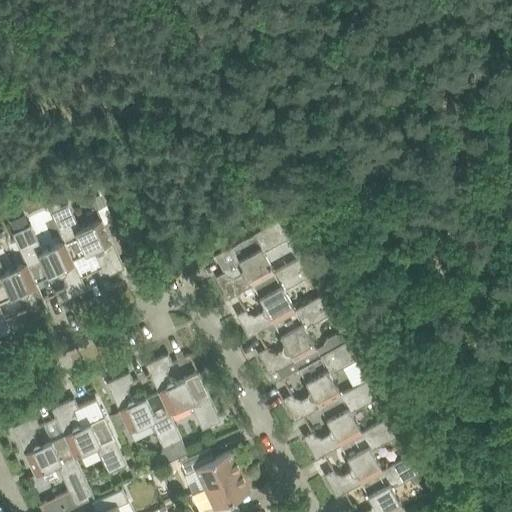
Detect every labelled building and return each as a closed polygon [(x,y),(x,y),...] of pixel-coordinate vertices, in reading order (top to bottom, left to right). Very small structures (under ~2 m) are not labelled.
[(58,199),(47,204),(64,240),(64,239),(73,258),(94,248),(95,250),(99,251),(100,250),(104,259),(103,259),(101,263),(102,265),(97,267),(98,268),(102,266),(106,275),(125,266),(116,248),(105,223),(102,217),(80,227),(68,201),(61,204),(58,199)] [(227,275),(218,280),(226,294),(231,295),(252,284),(252,283),(275,270),(264,250),(289,236),(279,218),(232,245),(243,266),(242,267),(241,271),(241,272),(234,276),(233,275),(229,274),(228,274),(225,270),(224,270),(227,275)] [(73,258),(64,239),(64,240),(43,249),(31,223),(12,232),(26,261),(35,280),(36,280),(57,271),(58,272),(62,273),(63,273),(67,281),(65,282),(64,286),(64,287),(60,289),(60,291),(65,289),(69,297),(87,289),(73,258)] [(247,312),(239,317),(247,332),(252,333),(273,321),(296,308),(295,308),(284,288),(310,274),(300,256),(275,270),(252,283),(252,284),(253,283),(264,303),(263,304),(261,308),(262,309),(254,313),(254,312),(250,311),(248,312),(246,308),(245,308),(247,312)] [(0,300),(19,292),(20,293),(24,295),(25,294),(29,302),(28,303),(26,307),(27,308),(22,310),(23,312),(27,310),(31,319),(49,310),(41,292),(36,280),(35,280),(26,261),(5,271),(0,259),(0,300)] [(321,354),(305,326),(330,312),(321,294),(295,308),(296,308),(273,321),(274,321),(285,341),(283,342),(282,346),(283,347),(275,351),(274,350),(270,349),(269,350),(267,346),(266,346),(268,350),(260,355),(273,380),(298,366),(321,354)] [(0,335),(11,330),(3,312),(0,305),(0,335)] [(293,396),(285,401),(293,416),(298,417),(320,405),(320,404),(342,392),(341,392),(331,372),(356,358),(346,340),(298,366),(310,387),(309,388),(308,392),(308,393),(300,398),(300,396),(296,395),(294,396),(292,392),(291,392),(293,396)] [(172,361),(168,363),(164,354),(146,363),(158,388),(159,388),(169,411),(170,411),(190,401),(203,427),(221,419),(198,370),(176,380),(175,379),(172,377),(170,378),(166,370),(168,369),(169,365),(169,364),(173,362),(172,361)] [(125,372),(107,381),(120,409),(128,425),(130,429),(151,419),(163,445),(164,446),(156,465),(189,451),(182,437),(170,411),(169,411),(159,388),(158,388),(137,398),(136,397),(132,395),(131,396),(127,388),(129,387),(130,383),(130,382),(134,380),(134,379),(129,381),(125,372)] [(312,430),(314,434),(306,439),(314,454),(319,455),(341,443),(340,442),(362,430),(351,410),(376,396),(367,378),(341,392),(342,392),(320,404),(320,405),(331,425),(330,426),(328,430),(329,431),(321,435),(321,434),(317,433),(315,434),(313,429),(312,430)] [(55,405),(53,410),(56,415),(56,417),(57,416),(75,455),(76,455),(96,445),(109,471),(127,462),(104,414),(96,397),(78,405),(74,407),(70,398),(55,405)] [(15,424),(14,428),(35,474),(57,464),(69,489),(40,502),(41,504),(44,511),(58,511),(76,504),(95,495),(76,455),(75,455),(57,416),(56,417),(64,432),(43,442),(42,441),(38,439),(37,440),(33,432),(34,431),(36,427),(36,426),(40,424),(39,423),(35,425),(31,416),(15,424)] [(332,468),(335,472),(326,477),(334,492),(339,493),(361,481),(361,480),(383,468),(372,448),(397,434),(387,416),(362,430),(340,442),(341,443),(352,463),(350,464),(349,468),(350,469),(342,473),(341,472),(337,471),(336,472),(333,467),(332,468)] [(210,446),(180,460),(186,472),(196,467),(205,486),(244,467),(238,454),(235,456),(232,449),(211,458),(206,449),(210,446)] [(355,510),(352,511),(394,511),(404,507),(393,486),(418,472),(408,454),(383,468),(361,480),(361,481),(372,501),(371,501),(370,505),(370,507),(362,511),(362,510),(358,509),(357,510),(354,505),(353,506),(355,510)] [(205,486),(193,491),(201,509),(203,508),(204,511),(229,511),(235,509),(230,499),(251,489),(248,482),(251,481),(244,467),(205,486)] [(121,511),(118,505),(129,500),(122,487),(92,501),(92,502),(97,500),(102,510),(96,511),(121,511)]
